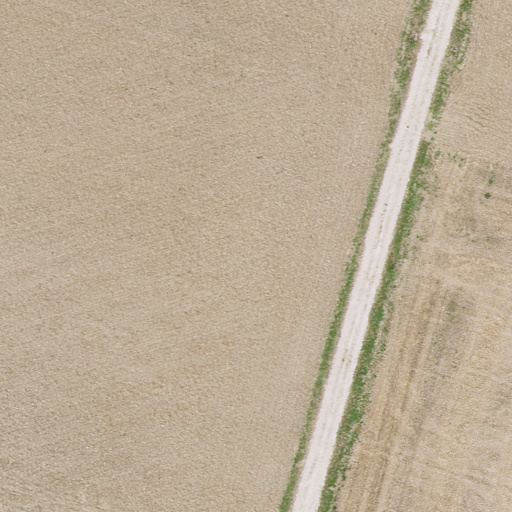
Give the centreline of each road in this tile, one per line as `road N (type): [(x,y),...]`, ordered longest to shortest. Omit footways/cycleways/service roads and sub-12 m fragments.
road 1 (track): [(440,0),(298,511)]
road 2 (motorway): [(256,0),(511,210)]
